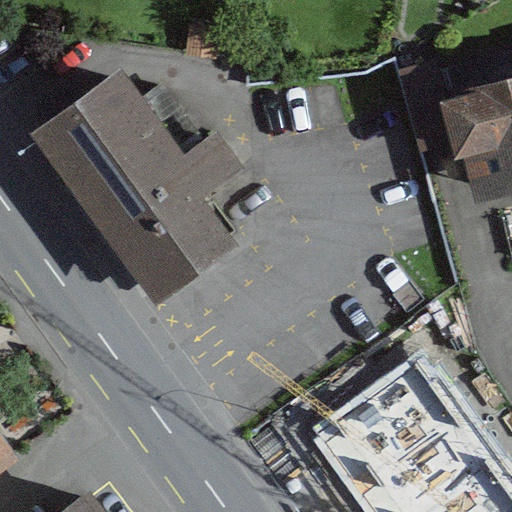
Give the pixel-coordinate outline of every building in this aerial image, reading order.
[(219,24),(187,21),(184,51),(215,54),(219,24)] [(160,288),(240,231),(224,208),(207,184),(244,157),(217,118),(201,130),(162,76),(148,87),(123,52),(29,118),(154,292),(160,288)] [(511,61),(450,78),(442,52),(396,64),(419,147),(452,138),(454,145),(462,143),(476,191),(511,180),(511,61)] [(405,126),(393,97),(346,117),(339,120),(352,149),(405,126)] [(447,255),(436,233),(407,247),(417,268),(447,255)] [(418,421),(478,377),(440,326),(381,370),(418,421)] [(492,511),(511,498),(511,440),(475,390),(309,510),(311,511),(492,511)] [(323,446),(290,400),(267,417),(300,462),(323,446)] [(0,461),(20,447),(0,419),(0,461)] [(117,511),(89,476),(41,511),(117,511)]
